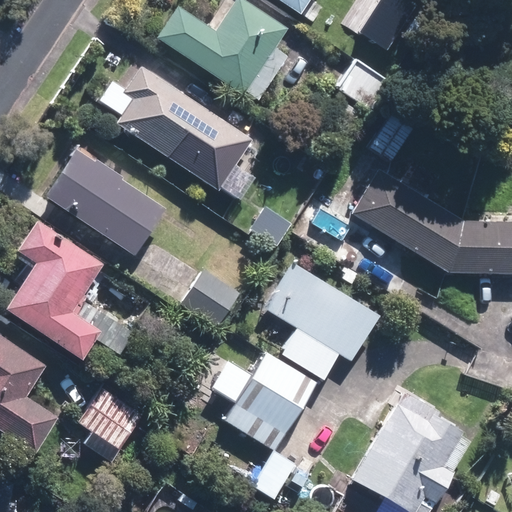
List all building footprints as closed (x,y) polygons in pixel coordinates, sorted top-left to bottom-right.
[(173,10),(153,40),(238,97),(240,93),(254,102),(283,58),(270,49),(281,32),(232,0),(230,0),(208,33),(173,10)] [(269,0),(295,17),(305,0),(269,0)] [(382,83),(351,61),(331,89),(363,111),(382,83)] [(246,140),(137,69),(120,96),(128,102),(113,125),(213,191),(246,140)] [(408,133),(386,118),(365,149),(387,163),(408,133)] [(161,210),(71,150),(39,197),(129,257),(161,210)] [(511,274),(511,224),(462,224),(373,170),(346,214),(444,273),(444,274),(511,274)] [(289,219),(258,202),(243,229),(275,246),(289,219)] [(0,312),(75,362),(94,333),(63,313),(75,295),(95,266),(29,222),(9,252),(28,264),(0,306),(0,312)] [(373,315),(284,264),(258,309),(347,361),(373,315)] [(236,293),(199,269),(176,304),(213,328),(236,293)] [(334,355),(291,331),(275,357),(318,381),(334,355)] [(42,368),(0,340),(0,437),(27,455),(51,419),(21,399),(42,368)] [(311,384),(261,353),(219,420),(268,451),(311,384)] [(139,416),(100,388),(75,423),(114,451),(139,416)] [(332,511),(424,511),(464,442),(455,437),(457,432),(431,417),(434,411),(399,391),(331,511),(332,511)]
